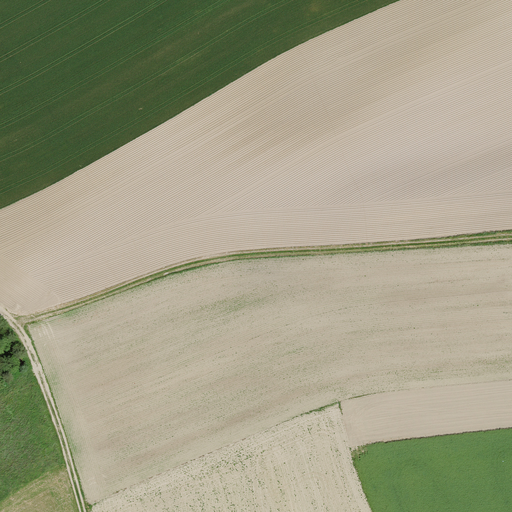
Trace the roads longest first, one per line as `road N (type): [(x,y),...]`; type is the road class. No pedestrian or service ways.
road 1 (track): [(511,237),(229,256),(59,309),(1,315)]
road 2 (track): [(82,511),(32,357),(0,315)]
